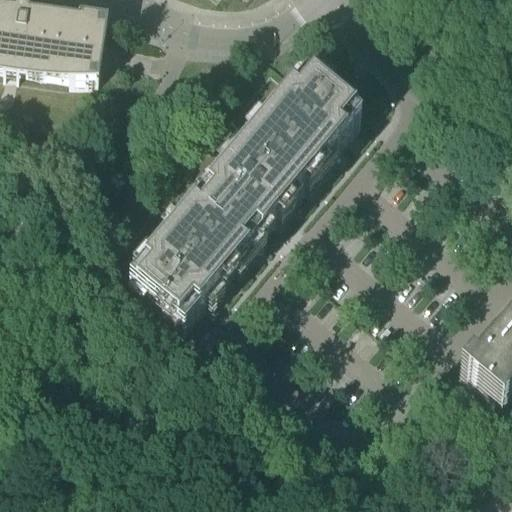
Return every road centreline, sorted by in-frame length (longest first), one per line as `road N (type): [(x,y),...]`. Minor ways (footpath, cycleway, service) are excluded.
road 1 (residential): [(126,219),(143,134),(184,34)]
road 2 (residential): [(319,0),(277,32),(239,40),(184,34)]
